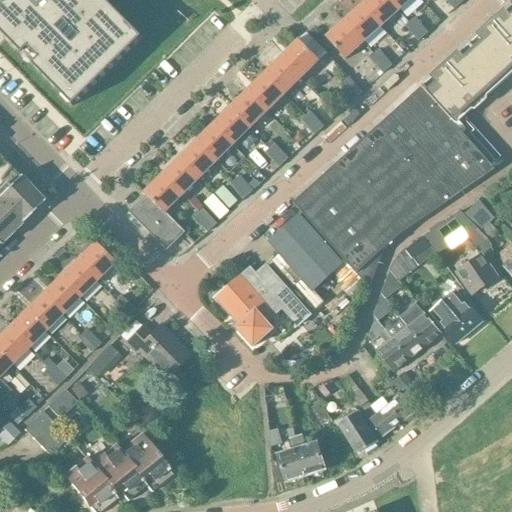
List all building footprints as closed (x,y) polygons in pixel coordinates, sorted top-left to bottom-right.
[(0,0),(0,35),(9,45),(23,59),(38,75),(51,90),(58,96),(69,108),(127,49),(141,35),(123,18),(110,6),(104,0),(0,0)] [(367,0),(361,5),(381,28),(399,12),(388,0),(367,0)] [(388,0),(399,12),(412,0),(388,0)] [(444,0),(454,10),(464,1),(462,0),(444,0)] [(343,22),(363,44),(381,28),(361,5),(343,22)] [(511,30),(511,7),(501,17),(511,30)] [(420,42),(426,36),(429,33),(415,17),(405,27),(420,42)] [(511,30),(501,17),(444,68),(462,89),(473,102),(511,67),(511,30)] [(345,60),(363,44),(343,22),(325,38),(345,60)] [(392,55),(396,61),(398,59),(399,60),(411,49),(398,34),(392,39),(388,35),(382,41),(384,43),(382,44),(386,47),(387,46),(393,53),(392,55)] [(281,58),(302,79),(319,62),(298,41),(281,58)] [(370,59),(383,74),(393,65),(380,50),(370,59)] [(263,74),(285,96),(302,79),(281,58),(263,74)] [(434,77),(420,89),(490,168),(500,159),(501,158),(461,113),(464,111),(473,102),(462,89),(444,68),(434,77)] [(246,91),(268,113),(285,96),(263,74),(246,91)] [(353,101),(362,92),(349,78),(340,87),(353,101)] [(392,145),(444,205),(494,172),(490,168),(420,89),(369,136),(373,140),(367,145),(370,149),(372,147),(374,150),(370,154),(376,159),(392,145)] [(229,108),(250,130),(268,113),(246,91),(229,108)] [(212,125),(233,147),(250,130),(229,108),(212,125)] [(302,121),(309,128),(317,119),(311,113),(302,121)] [(317,119),(309,128),(315,135),(324,127),(317,119)] [(195,142),(216,164),(233,147),(212,125),(195,142)] [(292,138),(298,145),(305,139),(299,132),(292,138)] [(336,165),(400,237),(414,225),(444,205),(392,145),(376,159),(370,154),(374,150),(372,147),(370,149),(367,145),(373,140),(369,136),(351,152),(336,165)] [(177,159),(199,181),(216,164),(195,142),(177,159)] [(267,153),(272,159),(282,151),(276,145),(267,153)] [(282,151),(272,159),(279,167),(288,158),(282,151)] [(0,244),(42,202),(28,187),(27,186),(19,179),(0,159),(0,244)] [(160,176),(182,198),(199,181),(177,159),(160,176)] [(317,183),(381,256),(385,251),(388,247),(400,237),(336,165),(317,183)] [(146,196),(164,215),(165,214),(182,198),(160,176),(143,193),(146,196)] [(231,185),(237,192),(245,184),(240,178),(231,185)] [(293,204),(351,268),(369,288),(379,261),(381,256),(317,183),(296,201),(293,204)] [(245,184),(237,192),(243,199),(252,191),(245,184)] [(184,232),(165,214),(164,215),(146,196),(129,213),(166,250),(184,232)] [(214,196),(205,205),(220,222),(230,213),(214,196)] [(479,202),(465,215),(481,232),(490,224),(495,219),(479,202)] [(207,231),(216,223),(205,210),(196,218),(207,231)] [(501,217),(511,229),(511,228),(511,211),(511,210),(501,217)] [(300,216),(271,242),(316,292),(346,266),(300,216)] [(423,237),(405,249),(413,261),(418,267),(436,254),(431,248),(423,237)] [(511,243),(500,254),(503,266),(504,267),(511,276),(511,243)] [(92,244),(73,262),(94,284),(113,265),(92,244)] [(472,295),(496,279),(482,257),(458,274),(472,295)] [(73,262),(55,281),(76,302),(94,284),(73,262)] [(248,270),(217,299),(239,324),(235,328),(253,347),(267,334),(272,330),(265,322),(281,307),(299,326),(311,315),(266,267),(254,277),(248,270)] [(55,281),(36,299),(57,320),(76,302),(55,281)] [(431,314),(436,321),(456,345),(482,323),(467,305),(456,293),(431,314)] [(112,305),(118,312),(126,305),(119,298),(112,305)] [(36,299),(18,317),(39,338),(57,320),(36,299)] [(118,312),(126,319),(133,312),(126,305),(118,312)] [(401,317),(425,347),(441,335),(424,314),(424,315),(416,305),(401,317)] [(400,334),(393,339),(410,360),(425,347),(401,317),(400,318),(393,309),(386,315),(400,334)] [(18,317),(0,334),(0,335),(21,357),(39,338),(18,317)] [(393,373),(410,360),(393,339),(392,340),(375,319),(368,337),(373,343),(380,337),(386,345),(377,352),(393,373)] [(164,378),(187,355),(159,327),(150,336),(142,328),(124,345),(134,355),(138,351),(164,378)] [(76,339),(83,346),(93,337),(85,329),(76,339)] [(0,335),(0,372),(2,375),(4,373),(21,357),(0,335)] [(93,337),(83,346),(91,354),(101,344),(93,337)] [(46,368),(41,373),(46,378),(56,368),(51,363),(46,368)] [(56,368),(46,378),(56,388),(66,378),(56,368)] [(0,401),(9,392),(4,387),(11,380),(4,373),(2,375),(0,372),(0,401)] [(337,385),(357,410),(368,402),(348,375),(337,385)] [(385,437),(397,427),(415,412),(402,397),(390,407),(384,401),(374,409),(379,415),(372,421),(385,437)] [(17,409),(9,416),(15,422),(18,425),(36,409),(36,408),(28,400),(23,405),(18,409),(17,409)] [(321,426),(330,420),(319,403),(310,408),(321,426)] [(24,431),(32,440),(51,422),(42,413),(24,431)] [(357,454),(375,442),(359,415),(340,427),(357,454)] [(51,422),(32,440),(41,448),(53,437),(59,430),(51,422)] [(15,438),(18,435),(11,427),(7,423),(4,426),(0,429),(0,439),(7,446),(15,438)] [(267,432),(270,447),(282,444),(278,429),(267,432)] [(53,437),(41,448),(50,457),(68,439),(59,430),(53,437)] [(118,453),(146,488),(151,494),(172,477),(139,436),(119,453),(118,453)] [(302,436),(295,438),(299,449),(306,475),(324,471),(319,453),(322,452),(320,443),(305,448),(302,436)] [(280,469),(272,471),(276,484),(284,482),(306,475),(299,449),(295,438),(288,440),(292,451),(276,456),(280,469)] [(90,466),(117,501),(118,500),(115,496),(119,493),(127,503),(146,488),(118,453),(119,453),(114,447),(90,466)] [(92,511),(103,511),(117,501),(90,466),(85,460),(64,477),(92,511)]
